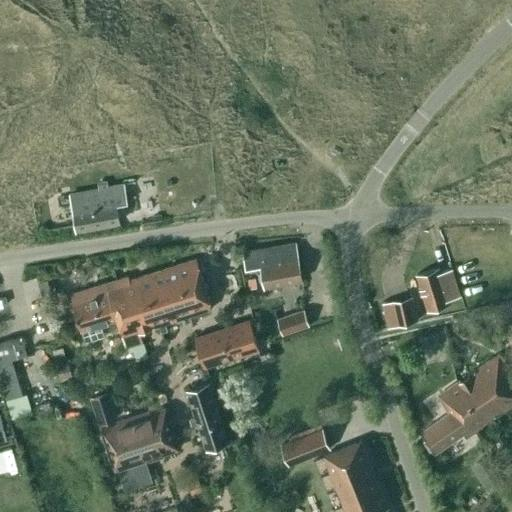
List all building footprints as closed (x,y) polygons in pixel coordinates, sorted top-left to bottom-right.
[(70,192),(77,227),(119,219),(116,202),(126,200),(123,182),(108,185),(107,180),(98,182),(99,186),(70,192)] [(302,279),(295,241),(243,250),(246,266),(261,264),(264,285),(302,279)] [(143,340),(139,329),(159,323),(161,329),(168,327),(166,321),(212,306),(196,256),(129,277),(128,273),(70,291),(84,339),(105,332),(101,320),(117,316),(126,345),(143,340)] [(451,267),(440,271),(438,266),(416,273),(427,309),(450,302),(448,298),(460,294),(451,267)] [(46,279),(38,282),(41,295),(50,292),(46,279)] [(384,302),(389,325),(416,319),(411,295),(384,302)] [(511,303),(492,308),(496,327),(511,323),(511,303)] [(304,308),(277,317),(282,332),(309,323),(304,308)] [(204,365),(258,348),(249,319),(195,335),(204,365)] [(446,332),(416,339),(421,362),(434,359),(435,362),(452,358),(446,332)] [(22,337),(0,343),(0,380),(11,417),(32,411),(26,393),(22,394),(11,358),(27,354),(22,337)] [(449,413),(420,431),(425,437),(434,452),(463,433),(466,437),(475,431),(476,432),(484,428),(482,425),(511,403),(511,377),(498,353),(459,379),(456,381),(440,392),(438,394),(449,413)] [(67,361),(56,364),(59,377),(71,374),(67,361)] [(227,439),(208,381),(186,388),(205,447),(227,439)] [(117,416),(108,389),(89,395),(98,423),(117,416)] [(102,428),(114,465),(143,456),(144,458),(162,452),(161,450),(176,446),(164,408),(149,412),(148,410),(116,421),(117,423),(102,428)] [(330,447),(322,427),(281,444),(288,463),(330,447)] [(379,511),(379,510),(387,506),(360,439),(323,454),(346,511),(379,511)] [(496,469),(487,455),(476,462),(485,476),(496,469)] [(198,478),(187,481),(191,493),(202,490),(198,478)]
